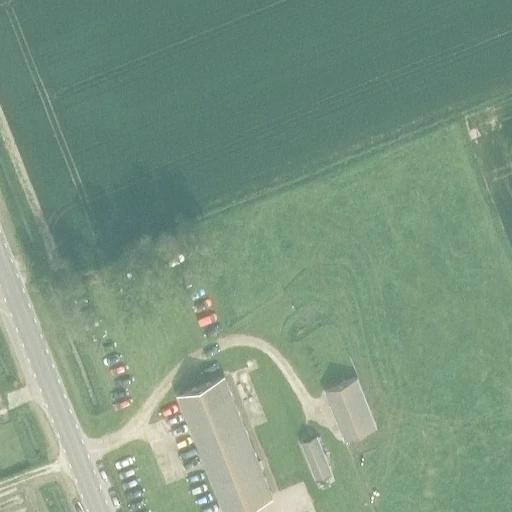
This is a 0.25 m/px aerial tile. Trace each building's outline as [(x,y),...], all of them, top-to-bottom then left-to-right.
[(225,375),(178,395),(225,511),(229,511),(273,494),(225,375)] [(357,377),(325,389),(344,438),(376,426),(357,377)] [(237,384),(244,399),(253,395),(247,380),(237,384)] [(301,442),(316,477),(331,471),(317,436),(301,442)] [(303,477),(283,478),(284,501),(304,500),(303,477)]
